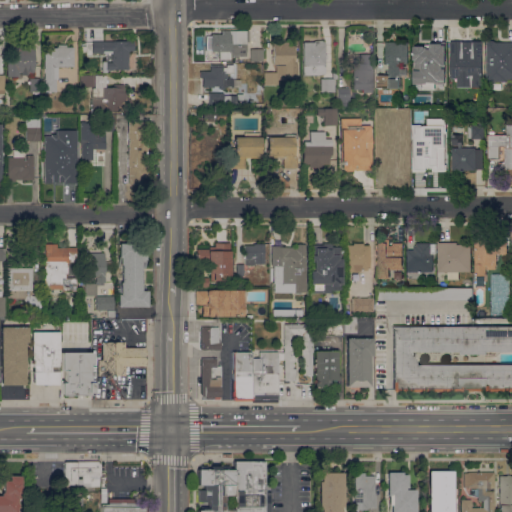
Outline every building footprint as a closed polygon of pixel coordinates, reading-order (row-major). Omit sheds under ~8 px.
[(229,55),(229,59),(219,59),(219,51),(210,51),(210,34),(220,34),(220,30),(249,30),(248,42),(246,41),(246,44),(247,44),(246,56),(229,55)] [(325,73),(318,74),(303,75),(303,42),(314,42),(314,41),(317,40),(322,40),(325,42),(325,73)] [(128,50),(128,69),(108,69),(108,71),(107,71),(107,72),(101,72),(101,61),(109,61),(109,41),(133,41),(133,50),(128,50)] [(457,77),(449,77),(449,41),(482,41),(482,86),(457,86),(457,77)] [(511,79),(508,80),(508,81),(487,81),(487,42),(488,42),(489,41),(493,41),(496,42),(511,42),(511,79)] [(87,53),(87,42),(103,42),(103,53),(87,53)] [(295,63),(297,63),(298,77),(285,77),(285,80),(277,80),(277,84),(264,84),(264,72),(276,72),(276,64),(273,64),(273,42),(288,42),(288,46),(295,46),(295,63)] [(408,63),(401,63),(401,79),(400,79),(400,88),(389,88),(389,87),(377,87),(376,75),(389,75),(389,63),(386,63),(386,42),(408,42),(408,63)] [(44,47),(58,47),(58,44),(66,44),(66,47),(73,47),(73,66),(58,66),(58,80),(56,80),(56,91),(44,91),(44,47)] [(412,44),(413,83),(444,83),(444,44),(412,44)] [(7,60),(9,60),(9,48),(34,47),(34,72),(32,72),(31,73),(27,73),(26,72),(18,72),(18,76),(7,76),(7,60)] [(263,61),(250,61),(250,48),(263,48),(263,61)] [(371,54),(371,70),(372,70),(372,92),(363,92),(363,89),(353,89),(353,63),(359,63),(359,54),(371,54)] [(210,71),(210,67),(211,67),(211,64),(224,64),(224,67),(226,67),(226,64),(233,64),(233,73),(227,73),(227,77),(231,77),(231,79),(240,79),(240,87),(224,87),(224,89),(219,89),(219,86),(213,86),(213,87),(203,87),(203,78),(200,78),(200,71),(210,71)] [(320,78),(333,78),(333,72),(337,72),(337,78),(334,78),(334,91),(321,91),(320,78)] [(80,75),(93,75),(106,75),(106,88),(113,88),(114,84),(124,84),(124,92),(126,92),(126,98),(131,98),(131,112),(122,112),(122,111),(91,111),(92,88),(94,88),(94,86),(80,86),(80,75)] [(30,83),(28,83),(28,81),(30,81),(30,78),(39,78),(39,94),(34,94),(34,91),(29,91),(30,83)] [(349,87),(349,102),(337,102),(337,87),(349,87)] [(223,93),(223,95),(237,95),(237,94),(244,94),(243,105),(237,105),(237,108),(208,107),(208,92),(223,93)] [(337,125),(324,125),(324,115),(316,115),(316,108),(336,107),(337,125)] [(375,129),(374,107),(391,107),(391,118),(387,119),(387,129),(375,129)] [(226,110),(226,118),(203,118),(203,111),(226,110)] [(447,110),(447,123),(431,123),(431,120),(421,120),(421,110),(447,110)] [(44,117),(59,117),(59,116),(67,116),(67,128),(64,128),(64,145),(44,145),(44,117)] [(68,117),(78,117),(78,132),(69,132),(68,117)] [(360,118),(360,125),(371,125),(371,134),(371,147),(371,170),(355,170),(355,167),(353,167),(353,168),(351,171),(343,171),(341,168),(340,118),(360,118)] [(26,119),(39,119),(40,141),(26,141),(26,119)] [(80,122),(80,121),(86,121),(86,123),(96,123),(96,138),(105,138),(105,149),(94,149),(94,161),(81,161),(81,144),(80,144),(80,122)] [(128,122),(147,121),(147,156),(143,157),(143,165),(146,165),(146,176),(141,176),(141,183),(128,183),(128,122)] [(400,122),(400,124),(411,124),(411,145),(389,145),(389,138),(392,138),(392,133),(388,132),(388,122),(400,122)] [(485,138),(472,139),(472,138),(468,138),(468,125),(485,125),(485,138)] [(490,135),(490,132),(495,132),(495,134),(507,135),(507,125),(511,125),(511,171),(507,171),(507,172),(503,172),(503,170),(500,170),(500,163),(505,163),(505,146),(500,146),(500,159),(488,158),(489,135),(490,135)] [(439,147),(432,147),(432,145),(422,145),(422,144),(417,144),(417,137),(414,137),(415,129),(424,130),(424,128),(437,128),(437,129),(439,129),(439,147)] [(42,183),(76,183),(75,131),(41,131),(42,183)] [(325,131),(325,138),(332,138),(332,155),(329,155),(329,163),(322,163),(322,167),(309,167),(309,164),(302,164),(302,146),(304,146),(304,141),(310,141),(310,131),(325,131)] [(243,137),(243,132),(260,132),(260,136),(261,136),(261,156),(245,156),(245,168),(230,168),(230,153),(234,153),(234,137),(243,137)] [(294,137),(294,153),(300,153),(300,160),(298,160),(298,167),(283,167),(283,157),(267,157),(267,137),(294,137)] [(476,170),(452,170),(452,147),(475,147),(475,149),(482,149),(482,168),(476,168),(476,170)] [(7,156),(13,156),(13,151),(23,151),(23,160),(26,160),(26,155),(33,155),(33,180),(15,179),(15,181),(7,181),(7,156)] [(379,243),(379,242),(383,242),(383,239),(390,239),(390,245),(392,245),(392,243),(403,242),(404,269),(393,269),(393,267),(390,267),(391,278),(377,278),(376,243),(379,243)] [(475,240),(508,239),(508,254),(497,254),(497,266),(496,266),(496,269),(487,269),(487,275),(475,275),(475,240)] [(407,249),(413,249),(413,245),(416,245),(416,242),(431,243),(431,252),(433,252),(433,272),(407,271),(407,249)] [(438,242),(457,242),(457,244),(471,244),(471,271),(459,271),(459,280),(447,280),(447,272),(438,272),(438,242)] [(61,291),(61,289),(44,288),(44,284),(44,243),(56,244),(56,247),(76,247),(75,291),(61,291)] [(141,291),(147,291),(147,307),(118,306),(118,295),(121,295),(121,282),(122,282),(122,265),(121,265),(121,257),(119,257),(119,243),(148,243),(148,252),(146,252),(146,259),(144,259),(144,262),(141,262),(141,291)] [(309,244),(322,244),(322,243),(330,243),(330,246),(340,246),(340,289),(337,289),(337,290),(329,290),(329,293),(311,293),(311,284),(309,284),(309,271),(312,271),(312,259),(309,259),(309,244)] [(345,245),(352,245),(352,243),(363,243),(363,245),(369,245),(369,268),(367,268),(367,270),(363,270),(363,267),(360,267),(360,271),(345,271),(345,245)] [(263,264),(254,264),(254,265),(244,265),(244,246),(252,245),(252,244),(263,244),(263,264)] [(273,266),(271,266),(271,245),(282,245),(282,247),(295,247),(295,244),(305,244),(304,267),(306,267),(306,292),(273,292),(273,266)] [(105,260),(109,260),(109,271),(105,271),(105,282),(103,282),(103,285),(97,285),(97,282),(96,282),(96,277),(84,277),(84,252),(105,252),(105,260)] [(231,284),(222,284),(222,279),(209,279),(209,270),(213,270),(213,264),(217,264),(217,265),(223,265),(223,259),(231,259),(231,284)] [(32,268),(32,290),(31,290),(31,296),(41,296),(41,309),(26,308),(26,297),(7,297),(7,290),(7,267),(32,268)] [(84,283),(96,283),(95,295),(84,295),(84,283)] [(473,300),(374,299),(374,288),(473,288),(473,300)] [(202,316),(202,305),(195,305),(195,290),(242,290),(242,316),(202,316)] [(113,296),(113,309),(95,309),(95,296),(113,296)] [(373,311),(354,311),(353,297),(361,297),(361,298),(373,298),(373,311)] [(272,309),(301,309),(301,317),(272,316),(272,309)] [(115,310),(115,318),(107,318),(107,310),(115,310)] [(356,333),(349,333),(349,336),(344,336),(344,316),(357,316),(356,333)] [(319,335),(319,321),(342,321),(342,335),(319,335)] [(284,358),(283,358),(283,351),(284,351),(284,324),(312,324),(312,341),(312,352),(312,375),(303,375),(303,356),(301,356),(301,341),(303,341),(303,336),(293,336),(293,348),(294,348),(294,362),(292,362),(292,363),(294,363),(294,366),(292,366),(292,368),(295,368),(295,380),(284,380),(284,358)] [(25,384),(1,385),(1,327),(27,327),(28,342),(25,342),(25,369),(26,369),(26,372),(25,372),(25,384)] [(202,350),(202,327),(218,327),(218,341),(220,341),(220,350),(202,350)] [(511,391),(393,391),(393,327),(511,327),(511,391)] [(33,363),(31,363),(31,332),(58,332),(58,363),(58,384),(33,384),(33,363)] [(346,386),(347,337),(373,337),(373,356),(369,356),(369,387),(362,387),(362,386),(354,386),(354,387),(348,387),(348,386),(346,386)] [(124,376),(97,376),(97,359),(101,359),(101,342),(124,341),(124,347),(144,347),(144,366),(124,366),(124,376)] [(259,358),(259,351),(277,351),(278,402),(251,401),(251,399),(251,358),(259,358)] [(338,379),(335,379),(335,381),(331,381),(331,379),(329,379),(329,383),(327,383),(327,386),(315,386),(314,351),(337,351),(338,371),(340,371),(340,373),(338,373),(338,379)] [(60,382),(63,382),(63,370),(60,370),(60,352),(91,352),(91,364),(88,364),(88,370),(91,370),(91,376),(88,376),(88,379),(90,379),(90,395),(60,395),(60,382)] [(251,399),(232,399),(232,381),(233,381),(232,352),(251,352),(251,358),(251,399)] [(206,396),(202,396),(202,357),(217,357),(217,368),(210,368),(210,369),(220,369),(220,397),(214,397),(214,398),(206,398),(206,396)] [(197,511),(201,511),(201,506),(208,506),(208,502),(199,502),(199,490),(204,490),(204,485),(197,485),(197,470),(202,470),(202,465),(208,465),(208,469),(211,469),(211,466),(220,466),(220,470),(224,470),(224,466),(230,466),(230,469),(233,469),(233,462),(264,461),(264,492),(271,492),(271,495),(270,495),(270,502),(271,502),(271,511),(197,511)] [(100,475),(99,475),(99,486),(83,487),(83,475),(77,475),(77,479),(82,479),(82,485),(65,485),(64,462),(99,462),(100,462),(100,463),(100,475)] [(453,511),(428,511),(428,471),(453,471),(453,511)] [(341,472),(341,473),(343,473),(344,502),(341,502),(341,511),(321,511),(321,509),(319,509),(319,481),(321,481),(321,472),(341,472)] [(375,495),(375,508),(366,508),(366,509),(355,509),(355,472),(364,472),(364,475),(374,475),(375,495)] [(402,472),(402,474),(407,474),(408,488),(405,488),(405,490),(415,490),(415,511),(391,511),(391,505),(389,505),(389,495),(387,495),(387,472),(402,472)] [(493,472),(493,511),(460,511),(460,499),(471,499),(471,507),(482,507),(482,500),(477,500),(477,488),(467,488),(467,487),(463,487),(463,473),(467,473),(467,472),(493,472)] [(498,511),(499,475),(511,475),(511,511),(498,511)] [(4,481),(10,481),(10,476),(22,476),(22,497),(19,497),(19,498),(17,498),(17,504),(19,504),(19,507),(17,507),(17,511),(0,511),(0,496),(2,496),(2,493),(4,491),(4,481)] [(82,511),(65,511),(65,497),(82,497),(82,511)] [(101,511),(101,504),(108,504),(108,498),(135,498),(135,504),(147,504),(147,511),(101,511)]
